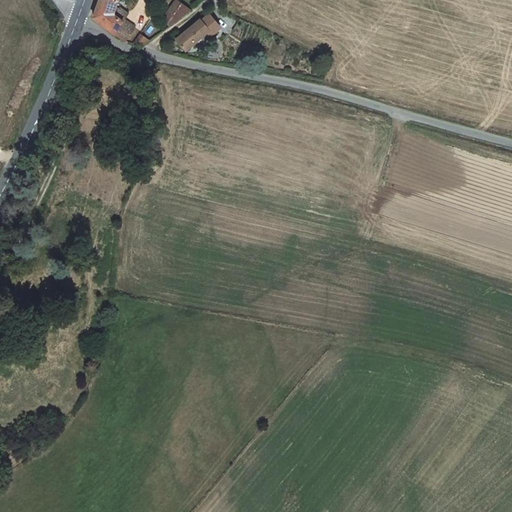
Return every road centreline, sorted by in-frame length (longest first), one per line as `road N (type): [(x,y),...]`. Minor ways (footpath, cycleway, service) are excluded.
road 1 (residential): [(76,22),(143,52),(322,89),(511,143)]
road 2 (secondary): [(76,22),(0,197)]
